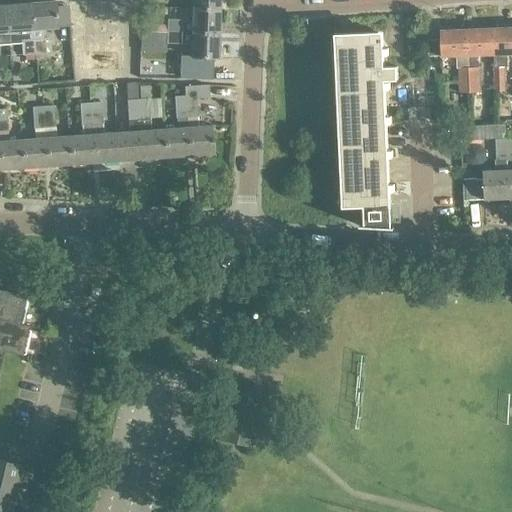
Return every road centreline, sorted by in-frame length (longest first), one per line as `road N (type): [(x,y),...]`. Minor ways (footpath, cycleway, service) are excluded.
road 1 (tertiary): [(242,238),(511,253)]
road 2 (residential): [(90,235),(39,449),(30,456),(0,450)]
road 3 (residential): [(242,238),(257,12)]
road 4 (tertiary): [(90,235),(242,238)]
road 5 (residential): [(257,12),(405,0)]
road 6 (unknown): [(418,129),(405,0)]
